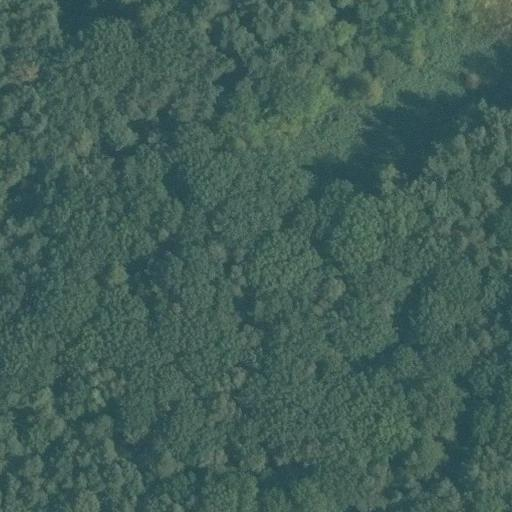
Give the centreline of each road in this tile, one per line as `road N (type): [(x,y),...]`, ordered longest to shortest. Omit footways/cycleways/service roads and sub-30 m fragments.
road 1 (track): [(365,0),(206,211),(0,417)]
road 2 (track): [(217,195),(511,320)]
